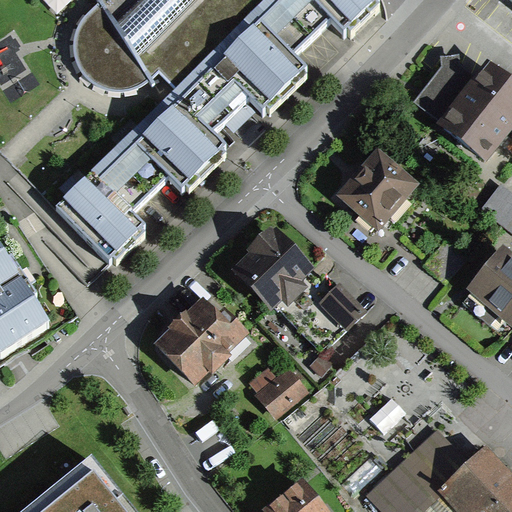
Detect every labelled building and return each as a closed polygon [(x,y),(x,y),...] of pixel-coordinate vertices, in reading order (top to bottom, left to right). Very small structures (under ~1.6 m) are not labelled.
[(201,0),(139,62),(149,80),(159,71),(177,89),(60,204),(115,260),(143,232),(129,218),(167,182),(186,198),(229,153),(214,136),(232,118),(249,102),(266,120),(309,78),(293,60),(328,25),(346,42),(384,6),(377,0),(201,0)] [(103,0),(83,19),(74,56),(87,83),(119,92),(149,80),(139,62),(201,0),(103,0)] [(441,70),(414,104),(442,125),(439,128),(487,166),(511,133),(511,82),(489,65),(477,79),(460,66),(459,55),(440,57),(441,70)] [(378,150),(336,201),(380,237),(422,187),(378,150)] [(511,197),(500,187),(480,211),(511,237),(511,197)] [(273,231),(232,274),(273,314),(282,304),(289,310),(307,291),(302,286),(316,272),(273,231)] [(463,259),(443,243),(423,268),(442,283),(463,259)] [(511,253),(504,247),(470,289),(511,323),(511,253)] [(0,249),(0,360),(1,362),(52,328),(0,249)] [(360,307),(340,287),(320,307),(348,336),(366,317),(358,309),(360,307)] [(218,319),(201,301),(152,348),(195,392),(209,378),(213,380),(232,362),(228,357),(249,338),(226,312),(218,319)] [(333,369),(321,356),(309,367),(322,380),(333,369)] [(268,372),(248,387),(275,420),(306,395),(286,371),(275,381),(268,372)] [(366,496),(381,511),(427,511),(473,470),(436,431),(366,496)] [(511,511),(511,473),(492,452),(473,470),(427,511),(511,511)] [(129,511),(92,466),(34,511),(129,511)] [(325,511),(302,483),(266,511),(325,511)]
